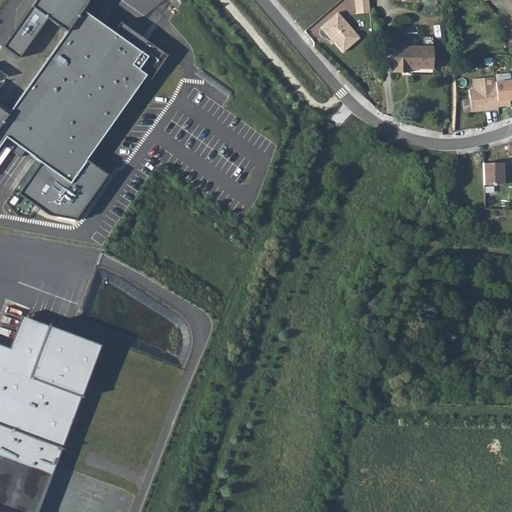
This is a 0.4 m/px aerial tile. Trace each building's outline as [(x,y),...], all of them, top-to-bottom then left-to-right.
[(0,108),(0,145),(5,138),(40,163),(18,193),(50,216),(74,220),(106,175),(84,159),(144,74),(151,79),(169,56),(119,20),(112,31),(83,10),(89,2),(85,0),(34,0),(0,48),(0,55),(13,65),(46,20),(64,33),(7,113),(0,108)] [(372,13),(371,5),(357,6),(358,14),(372,13)] [(339,12),(323,26),(333,38),(334,37),(336,40),(336,42),(344,52),(361,37),(339,12)] [(433,70),(433,46),(394,45),(393,74),(406,74),(406,70),(433,70)] [(199,69),(196,74),(227,96),(231,91),(199,69)] [(500,112),(500,110),(496,85),(495,79),(473,83),(475,93),(470,94),(473,116),(500,112)] [(511,82),(496,85),(500,110),(511,108),(511,103),(511,102),(511,82)] [(506,163),(482,163),(482,185),(503,184),(503,172),(506,172),(506,163)] [(0,511),(34,511),(98,344),(21,315),(9,347),(0,343),(0,511)]
